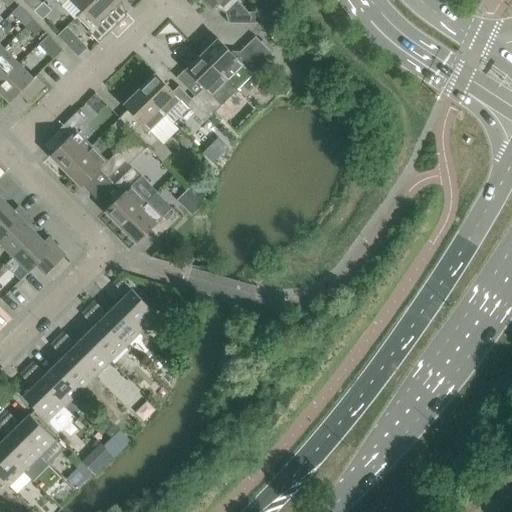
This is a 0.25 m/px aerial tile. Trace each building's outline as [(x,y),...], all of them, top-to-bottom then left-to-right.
[(22,0),(34,12),(41,4),(37,0),(22,0)] [(67,0),(70,0),(82,11),(93,0),(57,0),(63,5),(67,0)] [(120,0),(93,0),(82,11),(77,16),(89,29),(88,31),(99,43),(127,15),(118,5),(122,1),(120,0)] [(202,0),(212,10),(218,5),(226,13),(228,22),(228,23),(255,23),(255,12),(249,12),(238,1),(239,0),(202,0)] [(42,3),(41,4),(34,12),(42,20),(50,11),(42,3)] [(26,27),(33,20),(19,6),(12,13),(26,27)] [(259,22),(271,19),(268,8),(256,10),(259,22)] [(33,20),(26,27),(26,28),(27,26),(36,35),(42,29),(33,20)] [(86,49),(88,47),(76,36),(67,26),(57,35),(78,57),(86,49)] [(63,50),(48,35),(39,44),(53,59),(61,51),(63,50)] [(218,39),(202,55),(227,80),(237,90),(252,75),(273,55),(255,37),(235,56),(218,39)] [(0,53),(0,82),(19,64),(4,49),(0,53)] [(297,50),(294,53),(290,58),(304,73),(308,70),(312,65),(297,50)] [(237,90),(227,80),(202,55),(186,70),(203,88),(194,96),(212,114),(237,90)] [(33,79),(19,64),(0,82),(0,91),(10,102),(19,93),(28,102),(45,85),(36,76),(33,79)] [(156,74),(140,89),(174,124),(189,109),(203,123),(212,114),(194,96),(191,99),(178,86),(173,92),(156,74)] [(132,131),(135,134),(147,146),(160,160),(169,151),(164,145),(179,130),(174,124),(140,89),(124,105),(141,122),(132,131)] [(50,155),(66,171),(91,146),(76,130),(86,121),(77,112),(59,129),(68,138),(50,155)] [(135,134),(117,152),(107,162),(91,146),(66,171),(81,187),(99,170),(108,179),(125,162),(128,165),(147,146),(135,134)] [(106,210),(105,211),(121,227),(146,202),(156,192),(141,176),(133,167),(114,185),(123,194),(106,210)] [(196,197),(201,202),(207,196),(202,191),(196,197)] [(136,243),(150,230),(158,239),(180,217),(181,217),(172,208),(171,207),(156,192),(146,202),(121,227),(136,243)] [(193,193),(183,203),(194,215),(204,205),(201,202),(196,197),(193,193)] [(0,209),(0,239),(25,214),(18,207),(14,211),(6,203),(0,209)] [(0,242),(13,256),(36,234),(29,226),(33,222),(25,214),(0,239),(0,242)] [(13,256),(29,272),(33,269),(36,265),(46,275),(66,255),(48,237),(44,241),(36,234),(13,256)] [(121,291),(125,291),(129,287),(120,277),(114,284),(121,291)] [(117,305),(142,330),(157,315),(132,290),(117,305)] [(95,302),(89,308),(98,318),(103,313),(103,309),(95,302)] [(117,305),(101,320),(126,346),(142,330),(117,305)] [(94,322),(98,318),(89,308),(82,315),(90,322),(94,322)] [(111,361),(126,346),(101,320),(86,336),(111,361)] [(64,332),(58,339),(67,348),(72,344),(72,340),(64,332)] [(86,336),(70,351),(95,376),(111,361),(86,336)] [(63,352),(67,348),(58,339),(52,345),(59,352),(63,352)] [(80,392),(95,376),(70,351),(55,366),(80,392)] [(34,362),(27,369),(37,378),(41,374),(41,370),(34,362)] [(55,366),(39,382),(64,407),(80,392),(55,366)] [(32,383),(37,378),(27,369),(21,375),(28,383),(32,383)] [(39,382),(23,397),(48,422),(58,432),(74,417),(64,407),(39,382)] [(8,412),(2,418),(11,427),(16,423),(16,419),(8,412)] [(14,430),(39,456),(55,440),(30,415),(14,430)] [(7,432),(11,427),(2,418),(0,419),(0,429),(3,432),(7,432)] [(100,426),(112,438),(119,431),(108,419),(100,426)] [(0,444),(0,446),(24,471),(39,456),(14,430),(0,444)] [(0,446),(0,477),(8,486),(24,471),(0,446)] [(74,452),(68,458),(78,468),(84,462),(74,452)] [(0,494),(8,486),(0,477),(0,494)]
